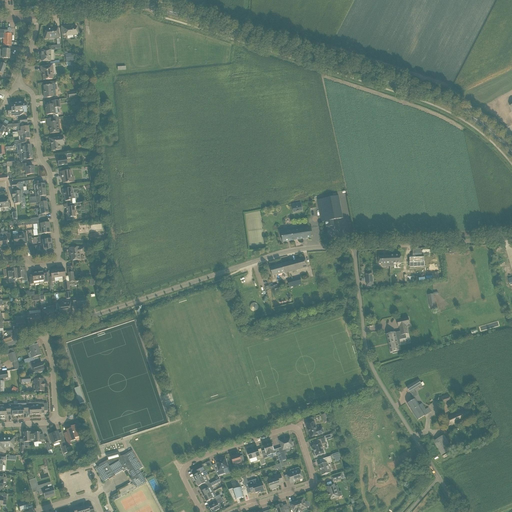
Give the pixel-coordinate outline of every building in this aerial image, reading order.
[(77,35),(77,31),(76,26),(74,27),(73,25),(61,27),(62,35),(66,34),(66,36),(77,35)] [(0,38),(3,39),(3,46),(6,46),(11,46),(11,34),(7,34),(7,28),(0,27),(0,38)] [(45,39),(50,39),(54,38),(54,39),(59,38),(57,27),(53,28),(54,28),(45,29),(46,33),(44,34),(45,39)] [(0,49),(0,58),(4,58),(9,59),(10,50),(5,50),(0,49)] [(40,49),(40,56),(41,56),(41,61),(46,61),(50,62),(50,61),(54,61),(54,51),(50,51),(47,51),(47,50),(45,50),(40,49)] [(43,80),(48,80),(52,79),(51,75),(53,75),(52,64),(50,65),(47,65),(47,66),(40,67),(41,74),(42,74),(43,80)] [(51,85),(43,86),(44,91),(43,91),(44,98),(53,97),(52,90),(57,90),(56,83),(51,84),(51,85)] [(46,115),(51,115),(54,114),(54,109),(60,108),(59,101),(50,102),(51,106),(45,106),(46,115)] [(18,103),(17,102),(10,103),(11,109),(7,109),(7,115),(12,115),(12,116),(15,116),(19,116),(19,114),(19,113),(18,103)] [(24,102),(18,103),(19,113),(26,112),(26,108),(27,108),(28,106),(27,105),(26,105),(25,105),(24,102)] [(50,134),(55,133),(60,133),(58,118),(53,119),(53,118),(46,119),(47,127),(49,127),(50,134)] [(19,128),(20,134),(29,133),(28,126),(24,127),(24,123),(19,124),(19,128)] [(27,143),(27,139),(30,139),(29,133),(20,134),(18,134),(18,136),(19,140),(14,141),(14,144),(16,144),(22,143),(27,143)] [(52,151),(57,150),(61,150),(60,145),(64,145),(63,136),(49,138),(50,143),(51,143),(52,151)] [(23,153),(31,152),(30,145),(22,146),(22,143),(16,144),(17,154),(19,154),(23,153)] [(31,152),(23,153),(19,154),(19,155),(18,156),(18,157),(19,158),(20,164),(25,163),(24,160),(32,159),(31,152)] [(71,153),(62,155),(57,155),(58,161),(57,161),(58,166),(67,165),(66,158),(71,158),(71,153)] [(21,165),(21,167),(22,172),(25,171),(26,175),(34,174),(33,167),(29,167),(29,164),(21,165)] [(69,183),(72,182),(74,182),(73,177),(71,177),(70,170),(59,172),(60,177),(62,177),(62,183),(66,183),(67,183),(69,183)] [(34,191),(37,191),(45,190),(44,184),(40,184),(40,181),(37,182),(36,180),(33,180),(34,185),(34,191)] [(22,182),(11,183),(11,186),(12,187),(12,188),(12,189),(13,189),(13,192),(12,192),(12,198),(13,198),(14,204),(21,203),(21,208),(26,208),(26,203),(25,203),(25,196),(22,196),(22,193),(23,193),(23,187),(22,182)] [(69,204),(75,203),(75,198),(74,198),(73,190),(72,190),(71,188),(62,189),(62,194),(64,194),(64,201),(69,201),(69,204)] [(36,197),(36,200),(42,199),(42,196),(45,196),(45,190),(37,191),(34,191),(35,197),(36,197)] [(318,200),(322,222),(325,221),(325,222),(326,227),(334,226),(333,220),(343,218),(342,213),(339,196),(318,200)] [(4,208),(9,207),(8,199),(1,200),(2,211),(4,211),(4,208)] [(42,199),(36,200),(37,205),(38,206),(39,206),(39,209),(47,208),(46,202),(43,202),(42,199)] [(292,204),(293,211),(303,210),(302,202),(292,204)] [(75,207),(75,203),(69,204),(63,205),(64,208),(66,208),(66,215),(65,215),(66,221),(71,220),(71,218),(75,217),(74,207),(75,207)] [(47,214),(47,208),(39,209),(36,209),(37,215),(38,215),(38,218),(30,219),(30,222),(43,220),(43,217),(44,217),(44,214),(47,214)] [(37,229),(49,228),(49,223),(44,223),(43,220),(30,222),(25,222),(25,225),(27,225),(37,224),(37,229)] [(311,238),(310,233),(309,227),(293,229),(281,231),(283,242),(311,238)] [(38,238),(46,237),(45,234),(50,233),(49,228),(37,229),(38,238)] [(24,239),(26,239),(26,233),(23,233),(23,231),(18,232),(18,234),(18,236),(19,245),(24,244),(24,239)] [(9,235),(9,233),(7,233),(7,232),(0,233),(0,234),(1,237),(2,247),(7,246),(6,241),(10,240),(9,235)] [(12,233),(9,233),(9,235),(10,240),(10,241),(13,240),(14,245),(19,245),(18,236),(18,234),(13,234),(12,233)] [(42,242),(43,245),(51,244),(51,239),(46,240),(46,237),(38,238),(39,243),(42,242)] [(51,244),(43,245),(39,246),(40,251),(41,251),(42,254),(48,253),(47,250),(52,249),(51,244)] [(71,261),(76,260),(80,260),(79,253),(84,252),(83,248),(79,248),(79,247),(69,248),(69,253),(70,253),(71,261)] [(386,266),(390,266),(390,255),(378,256),(378,264),(386,263),(386,266)] [(401,255),(390,255),(390,266),(394,266),(394,263),(401,263),(401,255)] [(410,256),(410,268),(425,268),(425,256),(410,256)] [(270,267),(272,276),(284,273),(284,274),(307,267),(305,258),(270,267)] [(22,281),(27,281),(26,274),(23,275),(22,268),(16,269),(17,279),(21,278),(22,281)] [(8,280),(17,279),(16,269),(7,270),(8,280)] [(63,282),(63,281),(65,280),(65,274),(64,269),(57,270),(58,278),(59,282),(63,282)] [(58,278),(57,270),(50,271),(51,277),(48,277),(50,290),(53,289),(52,286),(52,282),(55,282),(54,278),(58,278)] [(37,273),(39,284),(43,283),(47,283),(46,274),(43,274),(43,272),(37,273)] [(35,285),(39,284),(37,273),(32,273),(32,276),(29,276),(30,285),(35,285)] [(289,287),(302,284),(300,277),(287,281),(289,287)] [(81,297),(76,297),(72,298),(73,300),(73,305),(77,305),(77,307),(86,306),(86,301),(85,298),(81,298),(81,297)] [(58,304),(59,307),(59,312),(64,312),(64,313),(71,312),(70,303),(58,304)] [(47,309),(42,310),(42,316),(43,321),(47,320),(47,319),(54,318),(53,313),(53,309),(52,306),(47,307),(47,309)] [(41,322),(41,317),(40,313),(33,314),(33,315),(29,316),(30,325),(34,324),(35,323),(41,322)] [(398,336),(408,334),(407,327),(410,326),(408,317),(397,320),(398,327),(399,327),(400,331),(386,334),(391,353),(393,352),(393,353),(397,352),(397,351),(399,350),(398,345),(400,345),(398,336)] [(12,321),(13,330),(13,331),(18,330),(18,329),(25,328),(24,323),(24,320),(12,321)] [(25,364),(27,363),(34,361),(37,360),(39,359),(38,356),(41,355),(37,344),(29,347),(32,357),(23,360),(25,364)] [(11,363),(12,362),(15,370),(19,369),(18,366),(18,365),(17,361),(16,357),(14,352),(8,354),(9,359),(11,363)] [(41,362),(38,363),(37,360),(34,361),(27,363),(29,368),(32,367),(34,374),(40,372),(42,371),(44,371),(41,362)] [(35,386),(33,386),(33,391),(37,391),(37,392),(39,392),(44,391),(44,387),(44,383),(43,383),(43,379),(38,379),(34,379),(35,386)] [(421,384),(418,379),(406,387),(409,392),(421,384)] [(74,388),(79,404),(85,402),(79,386),(74,388)] [(441,405),(451,402),(449,395),(439,398),(441,405)] [(419,405),(415,399),(407,404),(417,420),(431,412),(428,408),(425,409),(422,403),(419,405)] [(47,403),(43,403),(43,402),(35,402),(35,403),(35,407),(35,415),(41,414),(41,411),(47,410),(47,403)] [(23,412),(26,411),(26,403),(17,404),(17,408),(18,415),(23,415),(23,412)] [(35,415),(35,407),(35,403),(26,403),(26,411),(29,411),(29,415),(35,415)] [(8,406),(9,412),(12,412),(12,416),(18,415),(17,408),(17,404),(14,404),(8,404),(8,406)] [(3,408),(0,408),(0,414),(0,416),(6,416),(6,413),(9,412),(8,406),(5,406),(3,407),(3,408)] [(460,412),(460,411),(445,418),(449,427),(471,416),(468,409),(460,412)] [(306,424),(310,438),(315,436),(319,435),(324,433),(322,427),(317,429),(314,422),(306,424)] [(72,444),(71,442),(75,440),(74,438),(79,437),(76,430),(75,425),(72,426),(71,428),(66,430),(67,432),(63,433),(67,446),(72,444)] [(23,432),(23,437),(23,443),(31,442),(33,441),(33,434),(30,434),(30,432),(23,432)] [(33,433),(33,434),(33,441),(34,443),(46,443),(43,434),(40,434),(40,432),(33,433)] [(65,442),(63,437),(60,438),(58,434),(57,434),(56,433),(56,432),(49,434),(50,439),(52,444),(59,442),(61,443),(65,442)] [(453,439),(457,446),(461,443),(457,436),(453,439)] [(0,451),(4,451),(4,448),(14,447),(14,443),(13,438),(0,438),(1,439),(0,439),(0,451)] [(279,441),(282,451),(286,450),(285,449),(293,447),(290,438),(284,440),(284,439),(279,441)] [(316,456),(318,455),(319,456),(322,455),(322,454),(324,453),(322,446),(326,444),(324,438),(318,440),(319,444),(313,446),(316,456)] [(438,439),(433,441),(441,455),(446,452),(438,439)] [(262,454),(264,459),(268,458),(267,456),(273,454),(274,456),(277,455),(276,449),(274,450),(272,443),(263,446),(265,450),(262,451),(262,454)] [(257,461),(260,460),(262,465),(266,464),(264,459),(262,454),(259,455),(257,448),(253,449),(253,450),(247,452),(250,460),(256,458),(257,461)] [(114,475),(122,470),(131,465),(135,462),(139,470),(142,468),(132,450),(129,452),(123,456),(107,460),(101,464),(101,463),(98,465),(99,466),(97,467),(95,468),(95,469),(103,481),(103,482),(108,478),(109,479),(115,476),(114,475)] [(231,456),(232,461),(234,465),(241,463),(242,464),(245,463),(243,456),(240,457),(239,455),(235,456),(235,455),(231,456)] [(327,474),(328,473),(330,473),(327,463),(332,462),(330,456),(320,460),(322,464),(319,465),(322,475),(324,475),(325,475),(327,474)] [(228,468),(227,463),(225,458),(216,461),(218,469),(215,470),(218,476),(225,474),(224,469),(228,468)] [(131,465),(122,470),(123,472),(124,471),(127,469),(132,478),(131,478),(131,480),(133,484),(133,485),(135,486),(136,488),(146,482),(144,479),(144,478),(139,470),(135,462),(131,465)] [(203,472),(205,471),(202,466),(198,469),(197,467),(193,470),(196,475),(193,476),(196,481),(205,476),(203,472)] [(291,472),(287,474),(290,484),(294,482),(293,482),(303,478),(300,470),(291,473),(291,472)] [(265,492),(264,487),(262,483),(258,484),(257,483),(252,484),(251,481),(248,482),(245,475),(242,476),(245,484),(246,489),(249,488),(251,493),(255,492),(255,493),(260,491),(261,493),(265,492)] [(268,481),(269,485),(271,490),(272,489),(272,490),(276,489),(276,488),(277,488),(277,486),(280,485),(280,484),(283,483),(281,475),(277,476),(278,478),(268,481)] [(208,481),(205,476),(196,481),(198,486),(203,484),(205,487),(210,484),(208,481)] [(34,479),(29,481),(31,488),(38,486),(35,479),(34,479)] [(204,497),(211,493),(208,489),(216,484),(215,481),(210,484),(205,487),(206,489),(201,492),(204,497)] [(341,491),(337,493),(334,484),(326,487),(328,494),(327,494),(329,500),(342,496),(341,491)] [(46,485),(37,488),(39,495),(43,494),(44,499),(49,497),(50,497),(55,496),(54,491),(53,486),(47,488),(46,485)] [(244,497),(242,492),(241,487),(233,490),(233,489),(229,490),(234,501),(237,501),(237,499),(244,497)] [(221,498),(220,495),(213,498),(211,493),(204,497),(207,502),(209,501),(211,503),(221,498)] [(211,503),(212,506),(209,507),(211,511),(212,511),(214,511),(217,511),(217,510),(224,506),(221,501),(223,500),(221,498),(211,503)] [(298,500),(298,501),(296,502),(291,503),(294,511),(296,511),(302,511),(303,511),(302,509),(307,508),(307,507),(310,506),(308,501),(305,502),(303,498),(298,500)] [(18,503),(18,506),(20,511),(32,507),(29,499),(18,503)]
